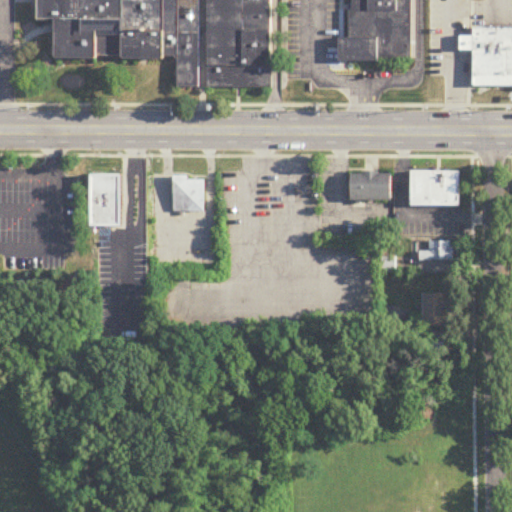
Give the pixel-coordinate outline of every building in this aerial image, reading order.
[(272,0),(39,0),(39,22),(57,22),(57,60),(178,60),(178,89),(199,89),(199,0),(208,0),(208,89),(273,90),(272,0)] [(411,0),(349,0),(350,40),(340,40),(339,62),(393,62),(393,45),(412,45),(411,0)] [(511,30),(473,31),(473,38),(460,38),(460,54),(474,54),(474,89),(511,89),(511,30)] [(461,171),(413,171),(413,207),(461,207),(461,171)] [(352,202),(392,202),(392,173),(352,173),(352,202)] [(92,227),(123,227),(123,174),(92,174),(92,227)] [(174,212),(205,212),(205,178),(174,178),(174,212)] [(452,242),(429,242),(429,251),(419,251),(419,262),(452,262),(452,242)] [(424,328),(446,328),(446,294),(424,294),(424,328)]
